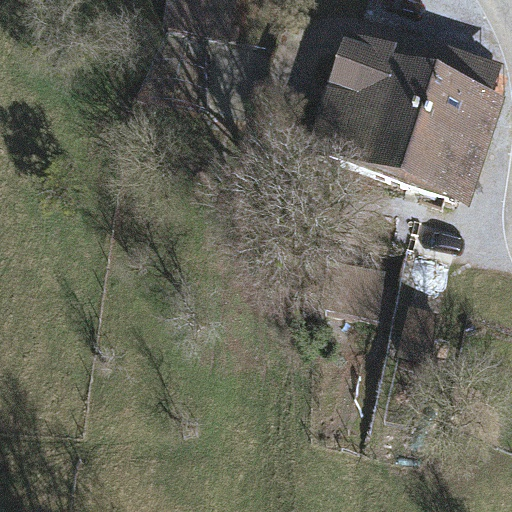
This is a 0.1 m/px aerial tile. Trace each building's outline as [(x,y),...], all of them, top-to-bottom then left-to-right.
[(211,0),(164,0),(161,49),(234,54),(238,2),(211,0)] [(307,167),(465,226),(511,101),(511,90),(447,66),(436,94),(398,80),(401,71),(351,52),(307,167)] [(463,243),(403,226),(394,258),(454,275),(463,243)] [(342,334),(379,339),(384,300),(348,295),(342,334)] [(443,329),(409,322),(397,379),(431,386),(443,329)]
